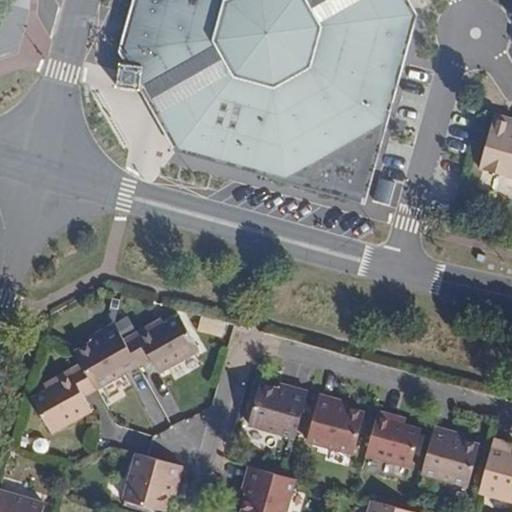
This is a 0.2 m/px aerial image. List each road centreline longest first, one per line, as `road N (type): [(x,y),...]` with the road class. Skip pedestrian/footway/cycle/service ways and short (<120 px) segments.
road 1 (residential): [(511,415),(241,340),(191,511)]
road 2 (tertiary): [(38,170),(397,269)]
road 3 (residential): [(397,269),(467,35)]
road 4 (tertiary): [(84,0),(38,170)]
road 5 (residential): [(38,170),(0,297)]
